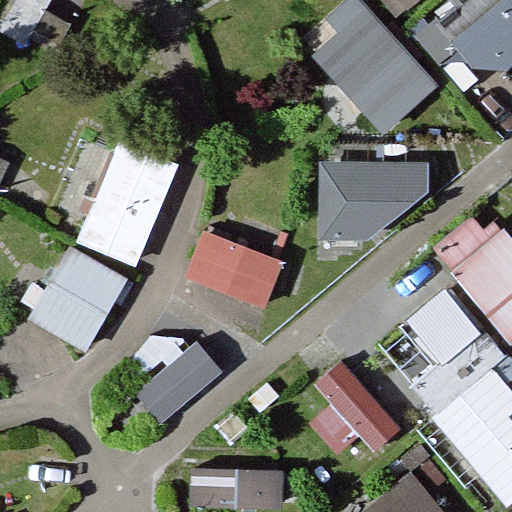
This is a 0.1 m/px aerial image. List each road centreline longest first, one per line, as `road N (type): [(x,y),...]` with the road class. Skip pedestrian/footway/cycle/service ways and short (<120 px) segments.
road 1 (residential): [(150,0),(178,49),(196,140),(176,238),(135,325)]
road 2 (residential): [(136,511),(61,391)]
